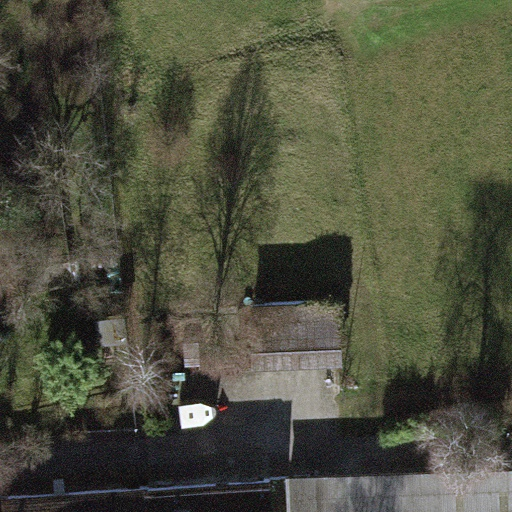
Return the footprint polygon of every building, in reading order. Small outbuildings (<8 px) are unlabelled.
[(0,327),(12,325),(0,265),(0,327)] [(250,300),(254,366),(342,362),(339,295),(250,300)] [(102,312),(106,364),(128,362),(124,310),(102,312)] [(511,511),(511,457),(288,470),(290,511),(511,511)] [(272,511),(270,469),(152,473),(153,511),(272,511)] [(153,511),(152,473),(0,481),(0,511),(153,511)]
